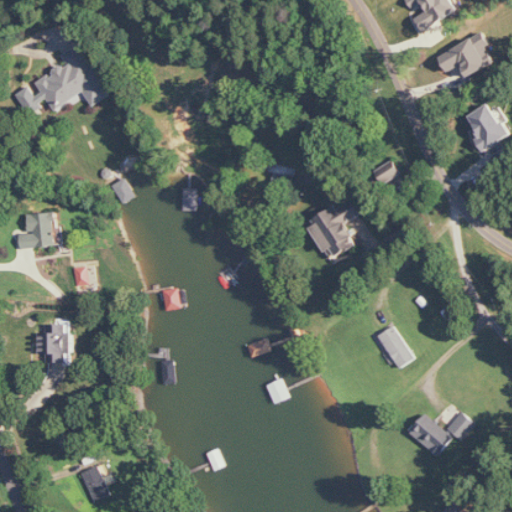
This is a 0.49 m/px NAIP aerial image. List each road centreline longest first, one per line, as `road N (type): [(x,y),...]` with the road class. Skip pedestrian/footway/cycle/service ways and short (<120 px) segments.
road 1 (residential): [(355,0),(381,36),(458,207),(511,245)]
road 2 (residential): [(458,207),(463,259),(479,302),(511,346)]
